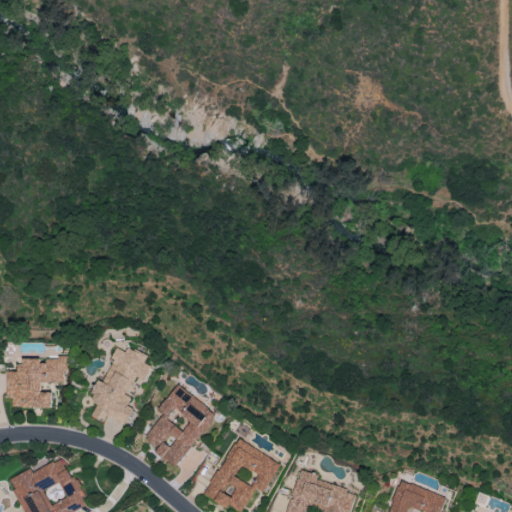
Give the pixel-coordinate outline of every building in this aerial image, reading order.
[(116,348),(103,382),(97,379),(89,400),(97,402),(91,417),(104,422),(106,416),(126,424),(132,407),(126,405),(130,396),(127,395),(135,376),(144,380),(149,365),(144,363),(147,354),(127,347),(125,351),(116,348)] [(51,407),(51,392),(40,392),(40,382),(65,382),(65,357),(43,357),(43,360),(16,360),(16,371),(6,371),(5,397),(12,397),(12,407),(51,407)] [(144,438),(159,448),(156,452),(176,467),(216,412),(176,384),(158,409),(163,412),(144,438)] [(280,463),(237,438),(203,494),(227,508),(229,505),(241,511),(255,488),(263,492),(280,463)] [(23,511),(78,511),(87,508),(64,457),(32,471),(31,469),(8,479),(23,511)] [(287,511),(350,511),(355,494),(346,492),(348,488),(316,480),(318,474),(297,469),(287,511)] [(440,511),(446,496),(399,480),(387,511),(440,511)]
